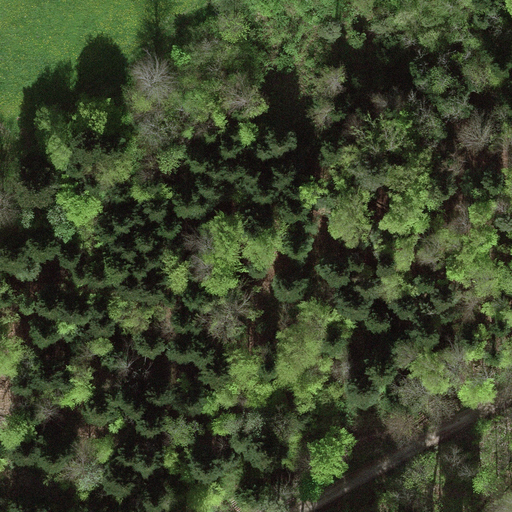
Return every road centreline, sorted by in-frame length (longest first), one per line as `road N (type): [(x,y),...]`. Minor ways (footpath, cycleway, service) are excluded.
road 1 (track): [(511,378),(266,511)]
road 2 (track): [(200,0),(24,132)]
